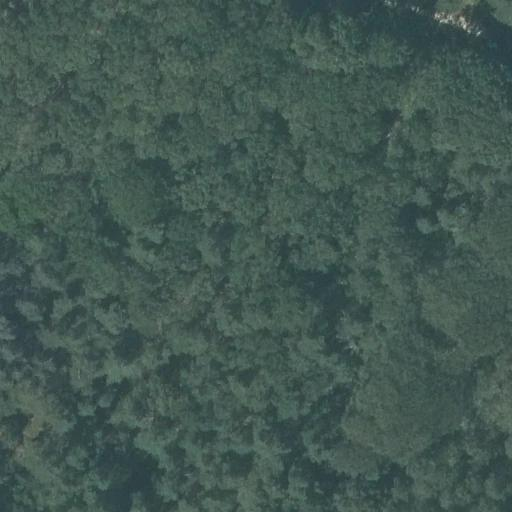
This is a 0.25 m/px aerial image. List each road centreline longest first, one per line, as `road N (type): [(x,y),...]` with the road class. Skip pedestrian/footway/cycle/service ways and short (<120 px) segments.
road 1 (unknown): [(511,169),(422,271),(281,511)]
road 2 (track): [(328,511),(466,287),(511,231)]
